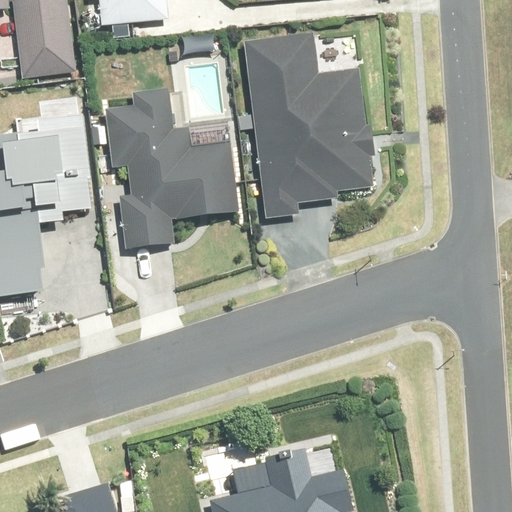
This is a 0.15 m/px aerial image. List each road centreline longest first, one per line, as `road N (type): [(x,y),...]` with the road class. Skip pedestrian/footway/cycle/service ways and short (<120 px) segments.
road 1 (residential): [(0,420),(474,271)]
road 2 (residential): [(456,0),(474,271)]
road 3 (residential): [(474,271),(493,511)]
